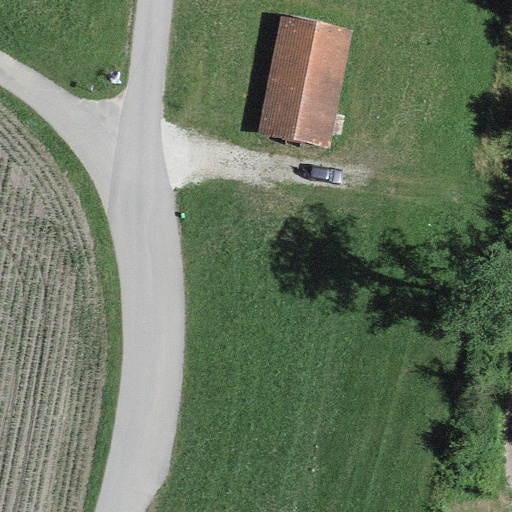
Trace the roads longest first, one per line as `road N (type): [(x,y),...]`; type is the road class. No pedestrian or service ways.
road 1 (track): [(0,69),(77,127),(127,206),(141,357),(111,511)]
road 2 (track): [(154,0),(138,172),(122,196)]
